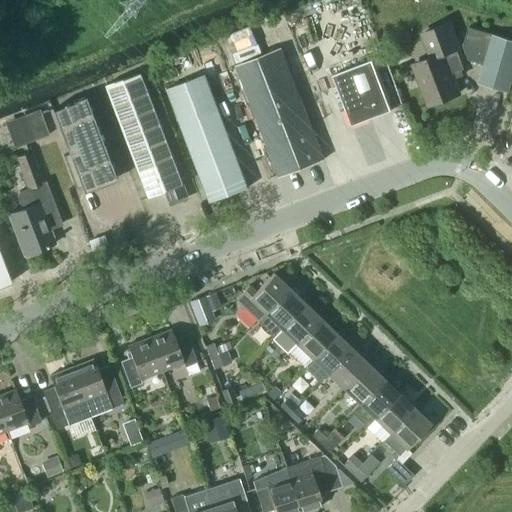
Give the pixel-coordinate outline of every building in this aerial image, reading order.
[(463,68),(456,49),(461,47),(450,21),(423,31),(433,57),(414,64),(429,104),(458,93),(450,73),(463,68)] [(483,63),(492,33),(468,26),(463,45),(469,59),(483,63)] [(259,31),(237,32),(238,53),(261,52),(259,31)] [(511,85),(511,38),(492,33),(483,63),(478,83),(510,92),(511,85)] [(279,176),(288,173),(324,159),(281,48),(236,65),(253,110),(279,176)] [(352,125),(391,110),(372,60),(332,75),(352,125)] [(166,87),(210,199),(249,183),(205,71),(166,87)] [(170,202),(188,195),(141,72),(107,85),(150,197),(166,191),(170,202)] [(83,192),(119,178),(88,95),(51,110),(68,154),(63,156),(75,189),(81,186),(83,192)] [(32,113),(11,116),(16,144),(37,140),(32,113)] [(32,150),(15,157),(27,189),(44,182),(32,150)] [(21,208),(8,213),(24,255),(54,243),(49,229),(62,225),(46,182),(44,182),(27,189),(19,192),(18,198),(21,208)] [(0,286),(9,283),(10,282),(0,255),(0,286)] [(264,312),(265,313),(289,288),(273,273),(256,291),(249,284),(235,299),(257,320),(264,312)] [(305,303),(289,288),(265,313),(264,312),(257,320),(274,336),(305,303)] [(205,295),(188,302),(198,326),(215,319),(205,295)] [(286,353),(296,343),(320,318),(305,303),(274,336),(271,338),(286,353)] [(336,333),(320,318),(296,343),(312,358),(336,333)] [(171,329),(149,337),(162,371),(183,362),(185,366),(197,362),(186,335),(175,340),(171,329)] [(327,373),(328,373),(352,348),(336,333),(312,358),(304,366),(319,381),(327,373)] [(162,371),(149,337),(127,345),(131,356),(120,361),(130,387),(142,383),(140,379),(162,371)] [(205,345),(214,368),(222,365),(213,342),(205,345)] [(367,363),(352,348),(328,373),(343,388),(367,363)] [(93,359),(71,367),(89,415),(123,402),(109,365),(97,369),(93,359)] [(343,388),(359,403),(383,378),(367,363),(343,388)] [(56,428),(89,415),(71,367),(49,375),(54,386),(42,391),(56,428)] [(398,393),(383,378),(359,403),(350,412),(366,427),(374,418),(398,393)] [(261,382),(250,386),(253,394),(264,389),(261,382)] [(221,390),(226,404),(237,400),(231,386),(221,390)] [(253,394),(250,386),(238,390),(241,398),(253,394)] [(15,388),(0,394),(0,414),(6,430),(28,422),(29,426),(41,421),(31,395),(19,399),(15,388)] [(294,407),(300,401),(292,393),(286,399),(279,393),(274,399),(280,405),(288,413),(294,407)] [(374,418),(390,433),(414,408),(398,393),(374,418)] [(215,396),(206,400),(210,411),(220,407),(215,396)] [(303,416),(294,407),(288,413),(297,422),(303,416)] [(430,423),(414,408),(390,433),(406,448),(430,423)] [(203,422),(207,436),(228,429),(224,415),(203,422)] [(311,435),(319,443),(325,437),(317,429),(311,435)] [(127,435),(130,445),(142,440),(138,431),(127,435)] [(319,443),(328,451),(334,445),(325,437),(319,443)] [(151,457),(162,453),(157,439),(146,443),(151,457)] [(285,467),(289,478),(300,511),(322,505),(319,494),(342,486),(335,465),(324,454),(285,467)] [(72,455),(67,457),(71,467),(80,464),(78,458),(72,455)] [(396,458),(386,468),(404,485),(413,475),(396,458)] [(47,477),(63,471),(58,459),(42,465),(47,477)] [(342,465),(351,473),(357,467),(348,459),(342,465)] [(241,466),(245,478),(251,476),(247,464),(241,466)] [(300,511),(289,478),(285,467),(252,480),(254,485),(262,511),(263,511),(274,508),(275,511),(300,511)] [(351,473),(359,482),(365,475),(357,467),(351,473)] [(338,468),(336,469),(342,486),(354,482),(338,468)] [(206,492),(210,504),(212,511),(249,511),(242,489),(230,493),(227,485),(206,492)] [(153,505),(164,501),(160,487),(148,491),(153,505)] [(11,494),(15,505),(29,500),(25,489),(11,494)] [(212,511),(210,504),(188,511),(182,494),(170,498),(174,511),(212,511)]
